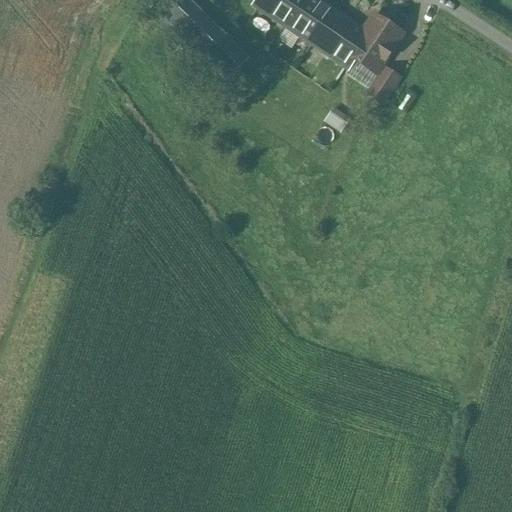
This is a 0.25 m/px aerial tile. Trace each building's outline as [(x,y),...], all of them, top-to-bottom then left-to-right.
[(186,0),(159,0),(148,11),(220,82),(222,84),(246,59),(186,0)] [(281,25),(299,0),(259,0),(255,7),(281,25)] [(364,32),(315,0),(299,0),(281,25),(349,71),(356,61),(371,37),(364,32)] [(374,17),(364,32),(371,37),(356,61),(375,74),(376,72),(401,36),(374,17)] [(376,72),(375,74),(356,61),(349,71),(346,75),(371,91),(381,75),(376,72)] [(371,91),(368,95),(382,103),(398,79),(384,70),(381,75),(371,91)]
